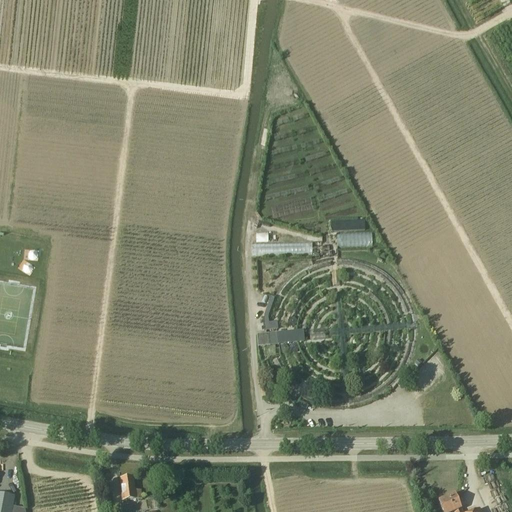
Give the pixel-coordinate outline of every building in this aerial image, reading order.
[(331,223),(332,233),(365,231),(365,221),(331,223)] [(256,233),(256,243),(268,243),(268,233),(256,233)] [(300,255),(300,243),(250,244),(250,255),(300,255)] [(269,331),(278,330),(277,323),(268,324),(269,331)] [(269,336),(257,337),(258,349),(270,348),(269,336)] [(119,480),(122,502),(142,500),(141,491),(134,492),(133,479),(119,480)] [(0,511),(25,511),(25,509),(13,507),(15,498),(0,495),(0,511)] [(441,511),(480,511),(479,510),(475,511),(461,511),(461,510),(455,495),(438,503),(441,511)]
